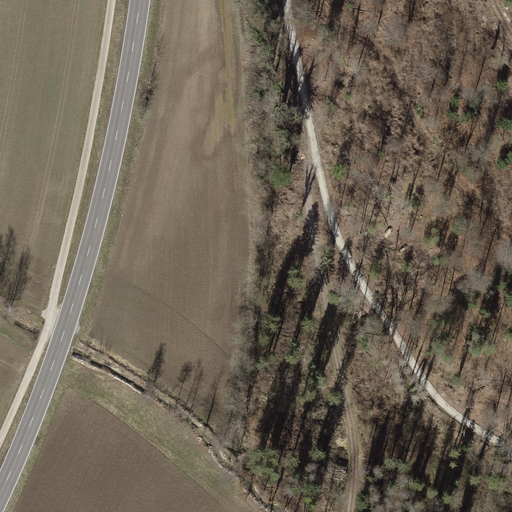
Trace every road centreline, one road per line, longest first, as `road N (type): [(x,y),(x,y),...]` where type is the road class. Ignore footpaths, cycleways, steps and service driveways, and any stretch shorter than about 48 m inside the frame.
road 1 (primary): [(137,0),(120,107),(67,322),(0,485)]
road 2 (track): [(314,140),(326,204),(387,322),(436,393),(511,450)]
road 3 (track): [(314,140),(307,203),(346,389),(354,462),(349,511)]
road 4 (track): [(292,0),(314,140)]
